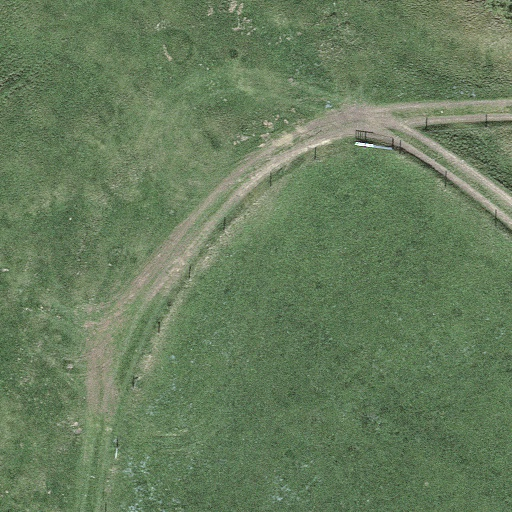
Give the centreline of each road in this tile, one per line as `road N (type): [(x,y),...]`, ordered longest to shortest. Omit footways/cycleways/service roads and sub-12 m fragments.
road 1 (track): [(175,269),(216,201),(306,140),(392,113),(511,108)]
road 2 (track): [(347,127),(411,140),(511,214)]
